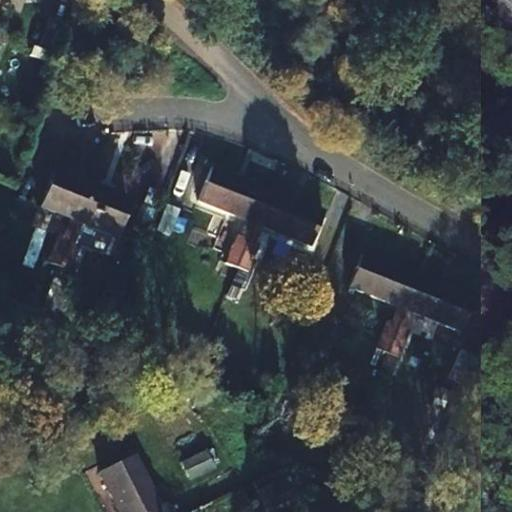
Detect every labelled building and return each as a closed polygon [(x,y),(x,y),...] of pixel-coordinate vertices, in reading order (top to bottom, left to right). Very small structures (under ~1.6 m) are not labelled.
[(41,37),(54,42),(63,18),(51,12),(41,37)] [(25,158),(18,180),(29,184),(36,162),(25,158)] [(170,195),(185,201),(194,173),(179,168),(170,195)] [(223,268),(234,273),(265,193),(210,172),(197,204),(246,225),(239,244),(233,242),(223,268)] [(46,269),(58,273),(90,190),(53,176),(39,213),(69,224),(62,242),(57,241),(46,269)] [(90,190),(58,273),(68,278),(79,250),(74,247),(82,229),(111,241),(126,204),(90,190)] [(322,217),(265,193),(234,273),(246,278),(252,262),(259,264),(270,235),(309,250),(322,217)] [(4,221),(19,224),(24,202),(9,198),(4,221)] [(132,234),(146,240),(156,216),(141,209),(132,234)] [(373,355),(384,359),(417,281),(360,257),(348,290),(397,310),(389,329),(384,327),(373,355)] [(300,299),(312,305),(321,280),(310,276),(300,299)] [(417,281),(384,359),(396,364),(407,336),(402,334),(410,315),(459,335),(471,304),(417,281)] [(318,306),(330,311),(339,287),(326,282),(318,306)] [(447,382),(460,387),(470,362),(457,356),(447,382)] [(178,460),(187,479),(212,467),(203,448),(178,460)] [(117,511),(169,511),(167,505),(157,509),(128,450),(95,466),(117,511)] [(255,487),(262,508),(286,500),(279,479),(255,487)]
